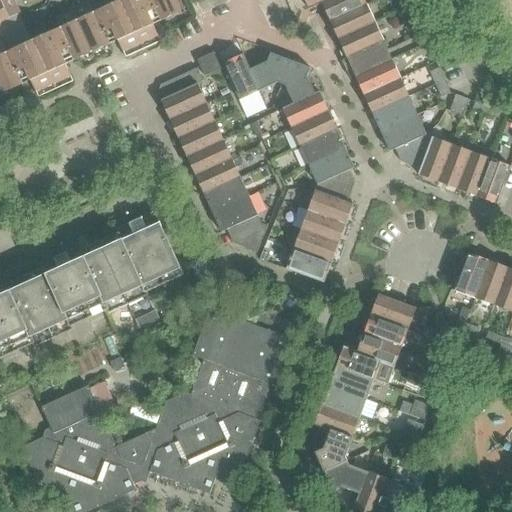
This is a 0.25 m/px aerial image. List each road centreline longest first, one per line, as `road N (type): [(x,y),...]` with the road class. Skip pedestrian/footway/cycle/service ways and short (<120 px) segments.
road 1 (residential): [(382,182),(324,56),(232,28)]
road 2 (residential): [(326,310),(214,269),(168,181)]
road 3 (residential): [(252,511),(326,310)]
road 4 (residential): [(168,181),(141,73),(232,28)]
road 5 (residential): [(326,310),(360,275),(457,233),(508,221)]
road 6 (residential): [(0,229),(8,250),(168,181)]
